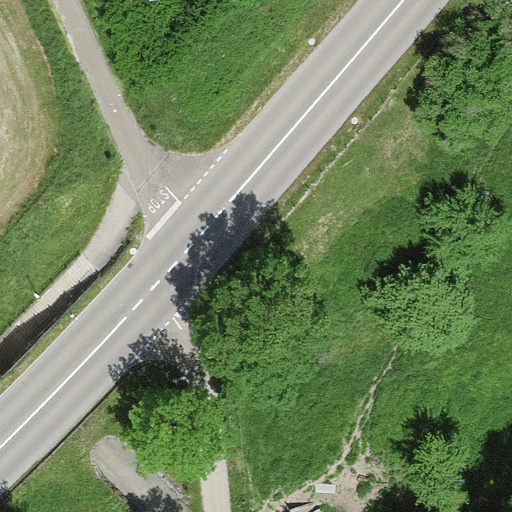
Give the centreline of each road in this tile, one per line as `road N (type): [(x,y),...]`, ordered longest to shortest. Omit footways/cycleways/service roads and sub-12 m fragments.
road 1 (tertiary): [(183,252),(400,0)]
road 2 (unclassified): [(63,0),(143,186),(183,252)]
road 3 (tertiary): [(0,445),(183,252)]
road 4 (unclassified): [(183,252),(218,511)]
